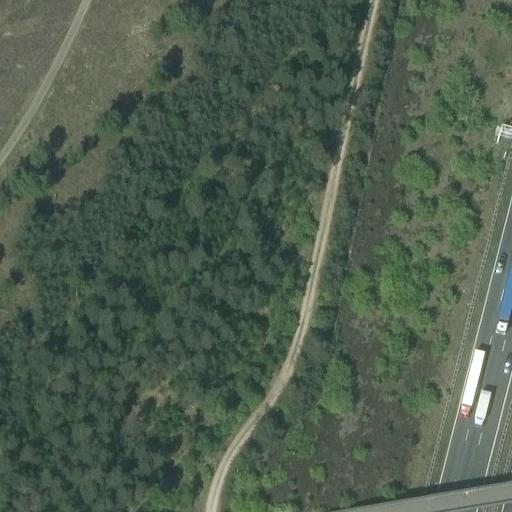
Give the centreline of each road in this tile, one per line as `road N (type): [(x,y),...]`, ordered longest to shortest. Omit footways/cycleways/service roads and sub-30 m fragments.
road 1 (track): [(374,0),(308,301),(283,376),(222,472),(210,511)]
road 2 (motorway): [(511,290),(456,511)]
road 3 (track): [(0,155),(86,0)]
